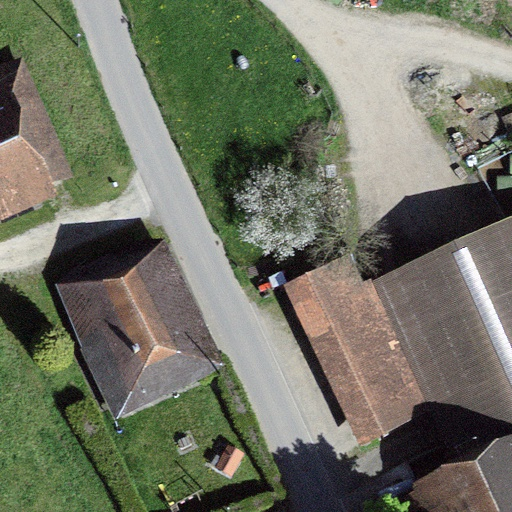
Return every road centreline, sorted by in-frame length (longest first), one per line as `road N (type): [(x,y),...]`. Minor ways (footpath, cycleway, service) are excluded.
road 1 (tertiary): [(320,511),(91,0)]
road 2 (track): [(299,0),(355,37),(459,45),(511,61)]
road 3 (track): [(355,37),(440,220)]
